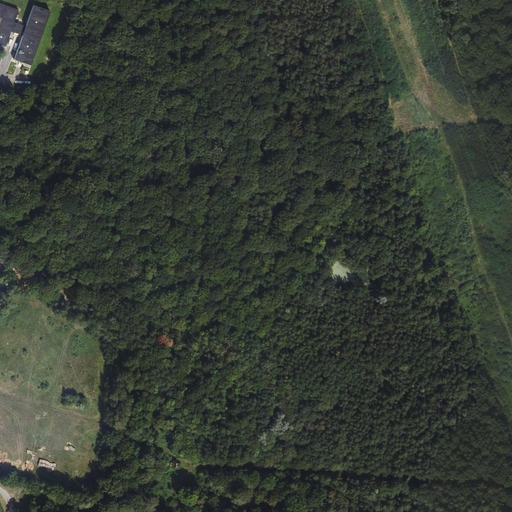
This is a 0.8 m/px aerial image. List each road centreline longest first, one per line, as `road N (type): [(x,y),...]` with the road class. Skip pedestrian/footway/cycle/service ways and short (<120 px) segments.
road 1 (track): [(184,511),(192,469),(321,252),(362,164),(378,146),(417,129),(470,122)]
road 2 (track): [(0,396),(169,451),(192,469),(199,511)]
